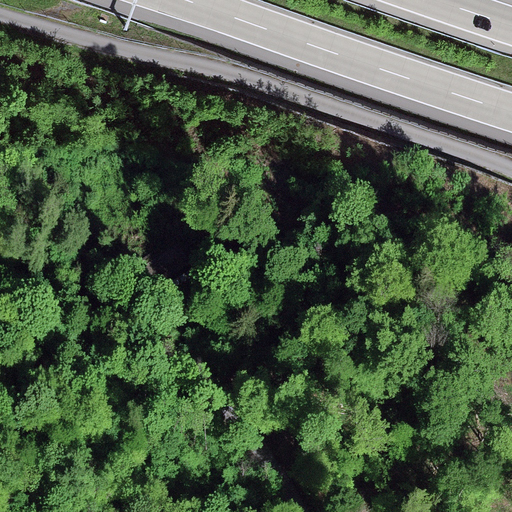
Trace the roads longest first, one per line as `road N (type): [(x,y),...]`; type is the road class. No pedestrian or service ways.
road 1 (unclassified): [(511,169),(215,68),(0,15)]
road 2 (unclassified): [(301,511),(246,426),(54,283),(0,266)]
road 3 (motorway): [(183,0),(511,113)]
